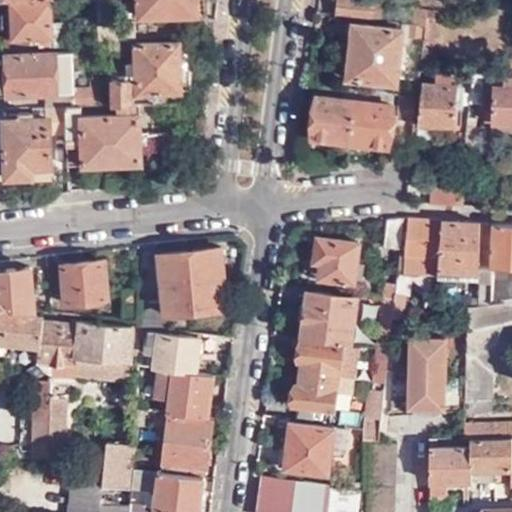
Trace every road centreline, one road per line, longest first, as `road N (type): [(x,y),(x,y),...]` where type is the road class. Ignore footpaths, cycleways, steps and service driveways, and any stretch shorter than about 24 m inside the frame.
road 1 (residential): [(267,204),(232,511)]
road 2 (residential): [(0,234),(267,204)]
road 3 (residential): [(267,204),(511,213)]
road 4 (residential): [(292,0),(267,204)]
